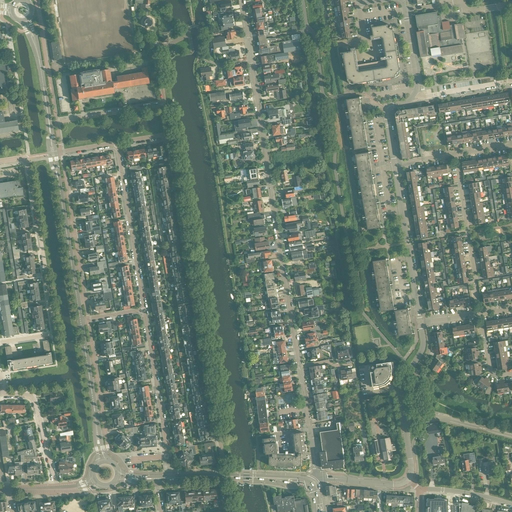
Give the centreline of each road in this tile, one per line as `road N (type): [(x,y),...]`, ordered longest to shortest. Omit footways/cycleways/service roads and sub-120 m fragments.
road 1 (residential): [(299,367),(241,0)]
road 2 (residential): [(167,134),(223,476)]
road 3 (residential): [(0,161),(28,157),(55,331),(0,343)]
road 4 (residential): [(170,478),(142,310)]
road 5 (residential): [(142,310),(116,143)]
road 6 (secondary): [(80,319),(52,153)]
road 7 (residential): [(479,313),(456,154)]
road 8 (secondary): [(101,460),(80,319)]
road 9 (secondary): [(52,153),(25,20)]
road 10 (residential): [(55,489),(32,395),(1,394)]
